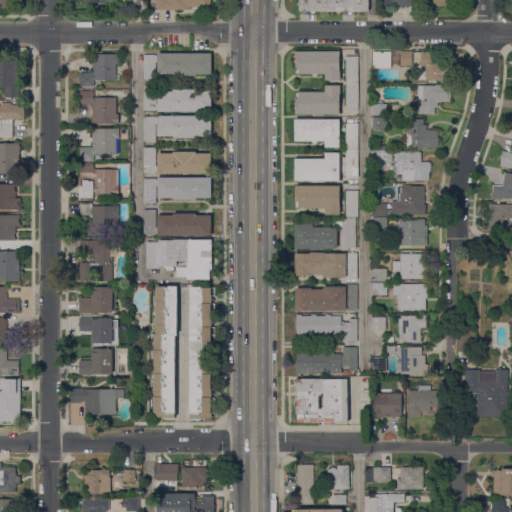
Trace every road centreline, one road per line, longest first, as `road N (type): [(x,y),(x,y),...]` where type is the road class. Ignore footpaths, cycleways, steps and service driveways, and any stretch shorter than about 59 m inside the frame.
road 1 (residential): [(511,446),(0,441)]
road 2 (residential): [(49,511),(47,0)]
road 3 (primary): [(254,0),(253,511)]
road 4 (residential): [(511,31),(0,31)]
road 5 (residential): [(456,245),(461,173),(488,78),(486,0)]
